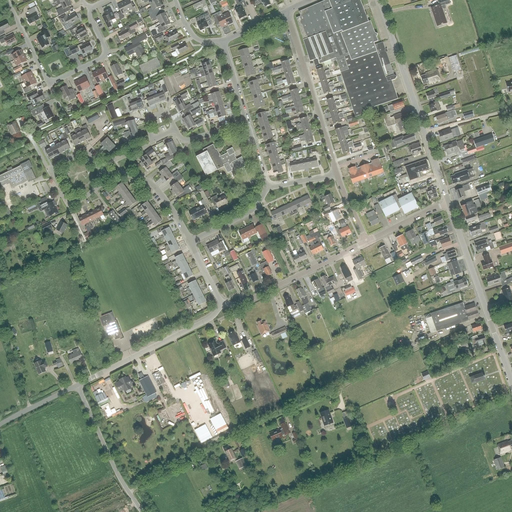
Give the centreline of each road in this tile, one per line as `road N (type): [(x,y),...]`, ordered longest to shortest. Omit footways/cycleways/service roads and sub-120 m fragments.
road 1 (tertiary): [(448,203),(380,0)]
road 2 (tertiary): [(511,386),(448,203)]
road 3 (residential): [(336,174),(285,11)]
road 4 (unclassified): [(77,385),(207,319),(222,303)]
road 5 (unclassified): [(222,303),(245,302),(366,241)]
road 6 (unclassified): [(141,511),(77,385)]
